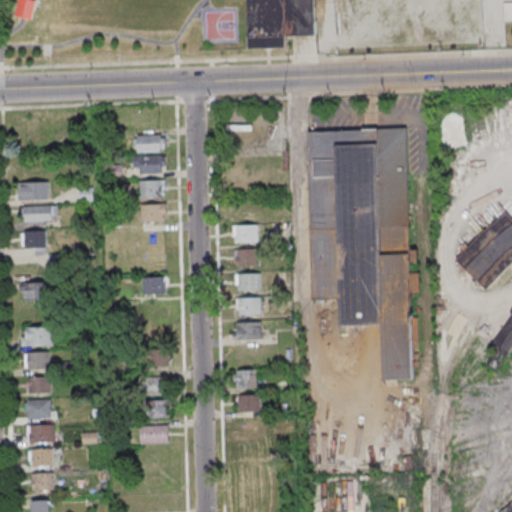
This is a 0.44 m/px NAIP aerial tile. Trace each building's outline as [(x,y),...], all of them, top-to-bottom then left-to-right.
[(20,0),(32,0),(36,1),(32,19),(17,16),(20,0)] [(247,0),(249,48),(287,48),(287,36),(316,36),(315,0),(247,0)] [(309,134),(314,303),(343,302),(344,331),(386,330),(388,384),(415,384),(412,267),(420,267),(420,255),(412,255),(408,131),(309,134)] [(137,134),(137,152),(165,152),(165,134),(137,134)] [(230,153),(255,153),(255,142),(230,142),(230,153)] [(165,173),(165,155),(134,155),(134,173),(165,173)] [(165,198),(165,180),(140,180),(140,198),(165,198)] [(18,182),(18,199),(49,199),(49,182),(18,182)] [(81,199),(93,198),(93,188),(81,188),(81,199)] [(140,221),(167,221),(167,204),(140,204),(140,221)] [(58,205),(24,205),(24,221),(58,221),(58,205)] [(460,262),(489,291),(507,273),(511,268),(511,218),(509,215),(482,239),(460,262)] [(259,242),(259,224),(234,225),(234,242),(259,242)] [(47,254),(47,231),(24,231),(24,254),(47,254)] [(260,249),(235,249),(235,265),(260,265),(260,249)] [(261,290),(261,273),(236,273),(236,290),(261,290)] [(143,294),(166,294),(166,276),(143,277),(143,294)] [(53,299),(53,282),(21,282),(21,299),(53,299)] [(262,314),(261,297),(236,297),(237,315),(262,314)] [(236,339),(261,339),(261,321),(236,321),(236,339)] [(511,356),(500,374),(488,366),(501,348),(497,344),(511,322),(511,356)] [(55,327),(22,327),(22,345),(55,345),(55,327)] [(171,366),(171,348),(148,348),(148,366),(171,366)] [(50,368),(50,351),(25,351),(25,368),(50,368)] [(235,388),(258,388),(258,369),(235,369),(235,388)] [(49,393),(49,376),(28,376),(29,393),(49,393)] [(261,412),(261,394),(238,394),(238,412),(261,412)] [(29,399),(29,417),(53,417),(53,399),(29,399)] [(172,399),(144,399),(144,418),(172,418),(172,399)] [(235,421),(235,440),(266,440),(266,421),(235,421)] [(55,424),(29,424),(29,443),(55,443),(55,424)] [(139,425),(139,444),(169,444),(169,425),(139,425)] [(54,466),(54,448),(31,448),(31,466),(54,466)] [(54,491),(54,473),(32,473),(32,491),(54,491)] [(49,511),(49,500),(31,500),(31,511),(49,511)] [(511,511),(511,503),(503,511),(504,511),(511,511)]
